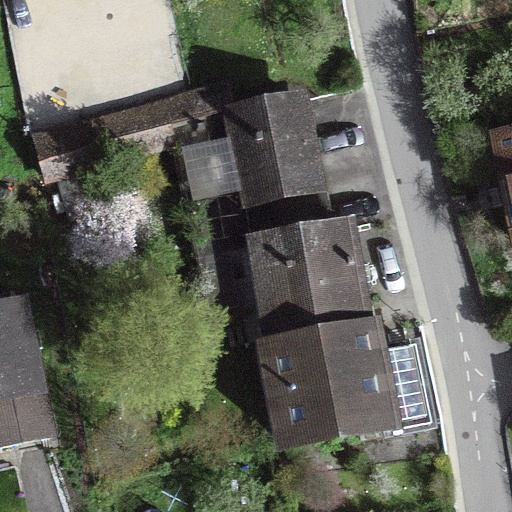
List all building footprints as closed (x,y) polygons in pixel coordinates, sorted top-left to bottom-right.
[(173,141),(171,127),(233,115),(227,85),(35,138),(46,179),(173,141)] [(173,141),(196,259),(325,232),(299,102),(233,115),(171,127),(173,141)] [(511,137),(497,141),(511,212),(511,137)] [(414,349),(375,356),(363,310),(349,229),(325,232),(196,259),(207,315),(241,308),(248,344),(268,340),(288,448),(386,430),(387,435),(430,427),(414,349)] [(0,309),(0,449),(47,439),(19,306),(0,309)]
